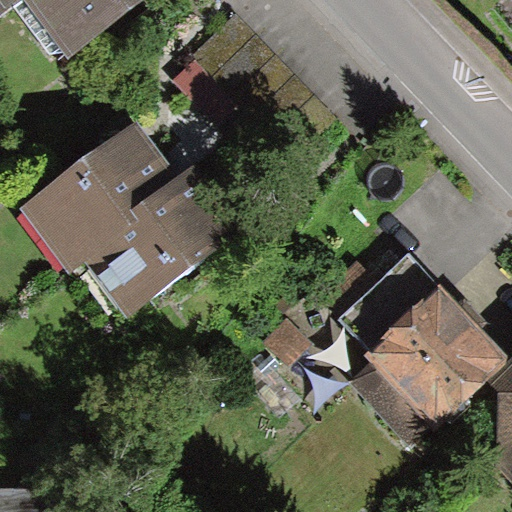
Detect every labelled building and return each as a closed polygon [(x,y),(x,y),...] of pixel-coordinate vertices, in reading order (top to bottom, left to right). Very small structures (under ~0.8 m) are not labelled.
[(38,0),(79,55),(154,0),(0,0),(0,3),(8,14),(26,0),(38,0)] [(350,122),(240,12),(198,54),(308,164),(350,122)] [(80,273),(95,261),(139,320),(259,229),(233,194),(207,160),(190,173),(169,145),(149,118),(30,207),(80,273)] [(450,432),(462,421),(511,374),(511,345),(422,250),(388,282),(364,256),(324,293),(344,314),(383,355),(357,378),(420,446),(443,424),(450,432)] [(511,472),(511,374),(462,421),(511,472)] [(0,511),(59,511),(60,486),(0,485),(0,511)]
